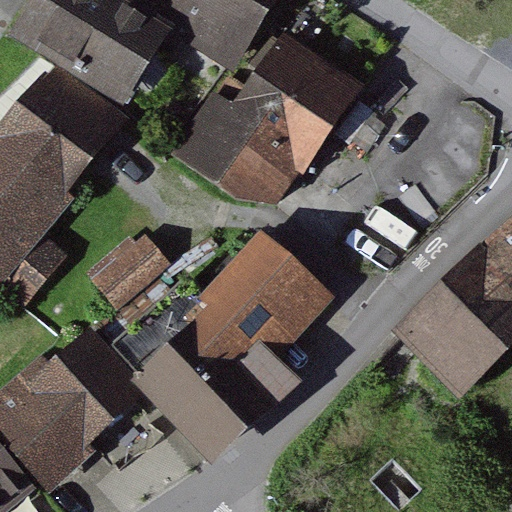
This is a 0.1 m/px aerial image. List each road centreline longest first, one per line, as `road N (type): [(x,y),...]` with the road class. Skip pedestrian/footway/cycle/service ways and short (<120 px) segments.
road 1 (residential): [(511,208),(205,503)]
road 2 (residential): [(511,111),(345,0)]
